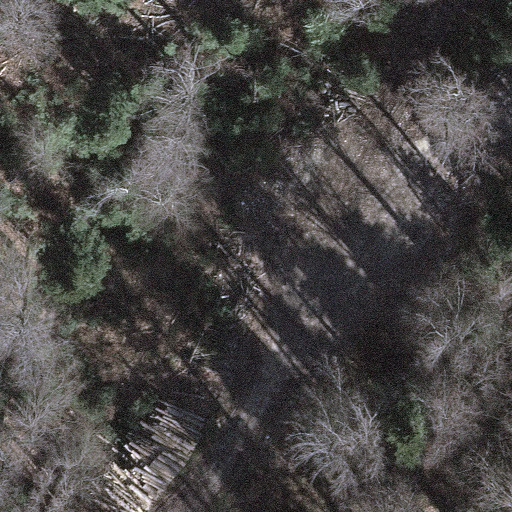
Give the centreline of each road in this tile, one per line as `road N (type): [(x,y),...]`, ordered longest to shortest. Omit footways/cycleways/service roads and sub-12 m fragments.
road 1 (track): [(175,511),(206,478),(395,189),(511,99)]
road 2 (track): [(465,0),(395,189)]
